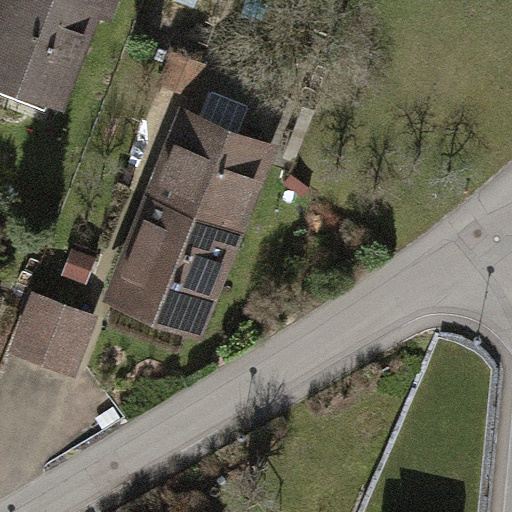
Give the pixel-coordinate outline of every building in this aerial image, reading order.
[(110,7),(93,0),(4,0),(0,10),(0,77),(65,107),(110,7)] [(93,0),(110,7),(117,11),(122,0),(93,0)] [(211,59),(171,46),(160,78),(200,91),(211,59)] [(275,141),(187,106),(111,294),(199,329),(275,141)] [(96,307),(37,286),(15,343),(74,365),(96,307)]
